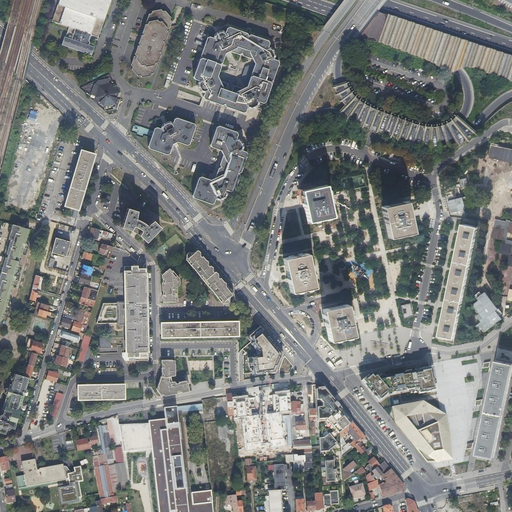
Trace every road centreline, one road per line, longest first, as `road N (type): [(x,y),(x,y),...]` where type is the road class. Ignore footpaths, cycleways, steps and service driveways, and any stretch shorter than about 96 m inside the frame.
road 1 (motorway): [(324,5),(459,71),(465,111),(435,134),(370,115),(343,95),(341,51),(377,0)]
road 2 (motorway): [(259,202),(309,116),(339,112),(419,140),(448,141),(511,95)]
road 3 (residential): [(90,205),(151,263),(154,367),(139,377),(75,378),(61,425)]
road 4 (residential): [(261,292),(281,204),(314,154),(347,149),(432,180)]
road 5 (secondary): [(350,0),(280,110),(233,223),(218,238)]
road 6 (residential): [(61,425),(324,373)]
road 7 (residential): [(90,205),(23,438)]
road 8 (secondary): [(259,202),(303,100),(369,0)]
road 9 (motorway): [(324,5),(511,67)]
road 10 (residential): [(432,180),(439,210),(415,348)]
road 11 (secondary): [(113,134),(0,29)]
road 12 (secondary): [(324,373),(418,490)]
road 13 (secondary): [(0,41),(108,145)]
road 14 (secondary): [(218,238),(113,134)]
road 15 (secondary): [(108,145),(207,249)]
road 16 (motorway): [(511,44),(379,0)]
